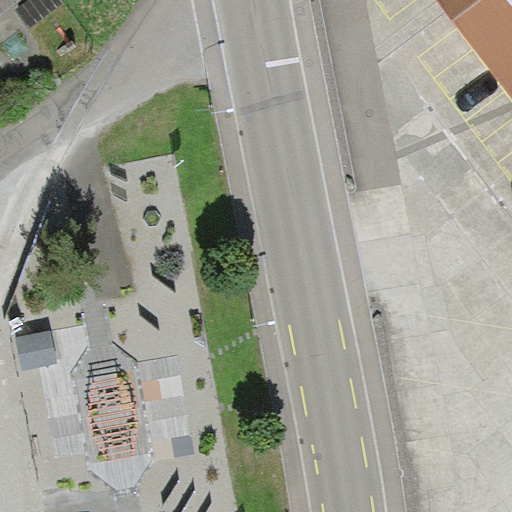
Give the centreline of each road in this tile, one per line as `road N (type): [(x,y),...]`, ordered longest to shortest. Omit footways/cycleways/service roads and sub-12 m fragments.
road 1 (tertiary): [(342,511),(249,0)]
road 2 (unclassified): [(203,0),(0,151)]
